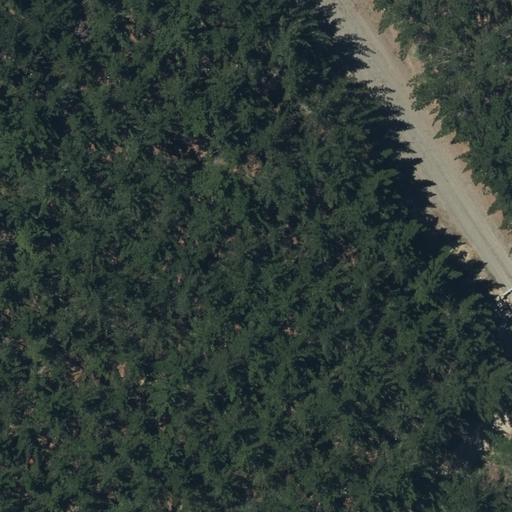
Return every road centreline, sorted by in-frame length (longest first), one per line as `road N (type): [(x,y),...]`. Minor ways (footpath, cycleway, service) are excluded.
road 1 (unclassified): [(302,0),(511,301)]
road 2 (unclassified): [(511,407),(398,511)]
